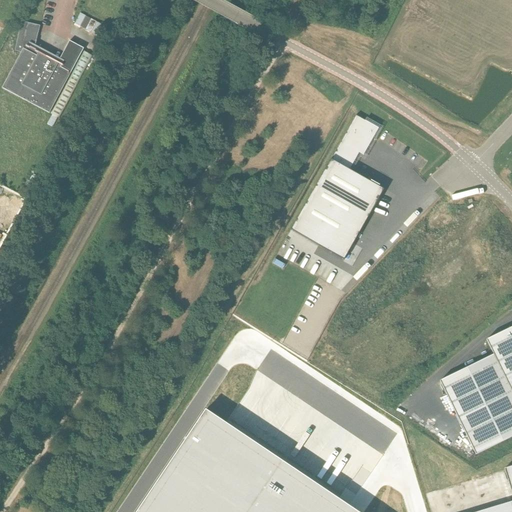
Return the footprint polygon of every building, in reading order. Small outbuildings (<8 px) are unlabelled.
[(91,33),(97,22),(80,14),(75,24),(91,33)] [(58,63),(33,49),(35,45),(40,26),(22,22),(15,51),(22,53),(3,89),(51,114),(84,49),(70,41),(58,63)] [(102,38),(107,28),(97,22),(91,33),(102,38)] [(51,114),(59,119),(93,56),(83,51),(51,114)] [(363,155),(379,128),(356,116),(291,230),(344,260),(384,190),(349,170),(359,153),(363,155)] [(26,185),(31,188),(32,186),(32,185),(36,178),(37,176),(34,174),(33,176),(32,176),(28,184),(31,185),(31,186),(27,184),(26,185)] [(511,327),(486,340),(494,355),(440,381),(476,455),(511,437),(511,327)] [(354,511),(205,411),(136,511),(354,511)] [(511,511),(511,466),(505,469),(511,493),(511,502),(479,511),(511,511)]
